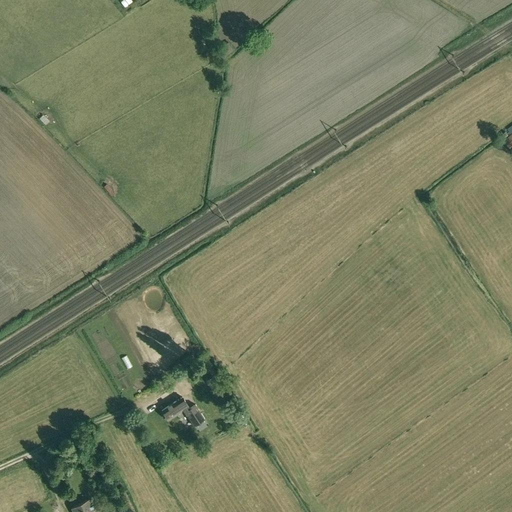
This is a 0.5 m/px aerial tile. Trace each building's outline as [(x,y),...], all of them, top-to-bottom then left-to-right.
[(229,42),(219,48),(225,56),(234,50),(229,42)] [(43,115),(39,118),(45,124),(49,120),(43,115)] [(217,396),(223,392),(213,376),(207,380),(217,396)] [(161,411),(168,420),(184,410),(185,413),(194,426),(205,419),(195,404),(190,408),(183,398),(190,393),(187,389),(189,388),(186,383),(182,386),(181,385),(170,393),(173,398),(171,399),(173,403),(161,411)] [(239,426),(245,422),(238,412),(233,416),(239,426)] [(71,508),(73,511),(96,511),(96,510),(95,510),(89,499),(71,508)]
